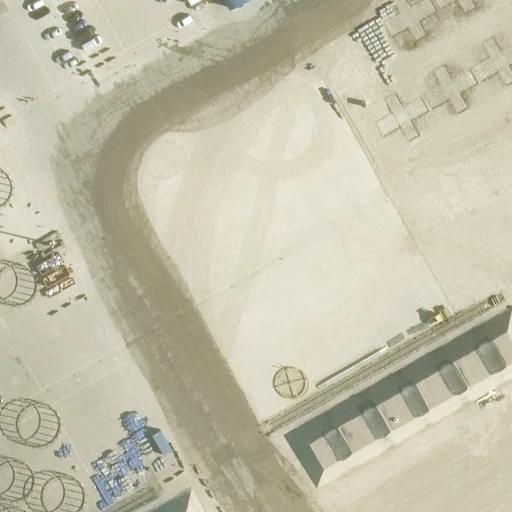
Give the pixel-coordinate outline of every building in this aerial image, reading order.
[(229,180),(261,165),(263,96),(252,74),(192,102),(229,180)] [(328,159),(313,168),(332,199),(347,191),(328,159)] [(406,227),(394,233),(403,252),(415,246),(406,227)] [(339,233),(293,255),(295,260),(291,261),(308,296),(316,292),(320,301),(338,292),(329,274),(353,262),(339,233)] [(409,296),(399,302),(410,321),(420,316),(409,296)] [(308,360),(317,376),(348,361),(339,345),(308,360)] [(377,413),(303,447),(327,500),(361,484),(374,511),(388,511),(413,501),(409,491),(427,483),(420,469),(463,449),(430,378),(414,386),(440,441),(420,451),(404,416),(383,426),(377,413)] [(485,389),(457,403),(468,424),(495,410),(485,389)]
